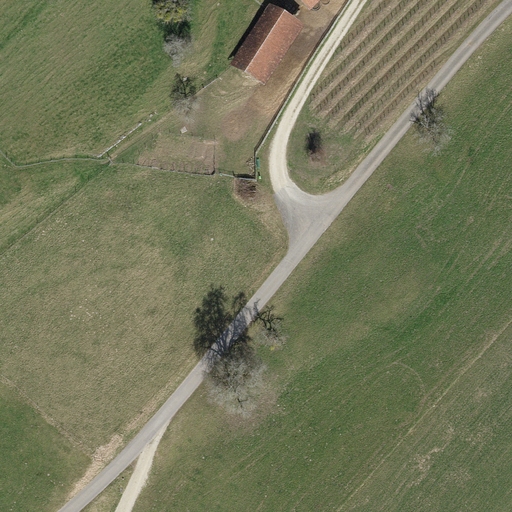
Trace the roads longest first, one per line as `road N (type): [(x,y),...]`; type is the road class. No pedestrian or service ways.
road 1 (track): [(319,222),(194,381),(67,511)]
road 2 (track): [(511,5),(319,222)]
road 3 (track): [(362,0),(295,106),(276,153),(292,203),(319,222)]
